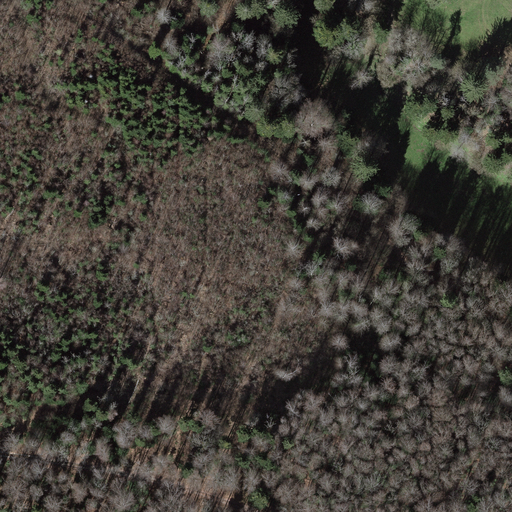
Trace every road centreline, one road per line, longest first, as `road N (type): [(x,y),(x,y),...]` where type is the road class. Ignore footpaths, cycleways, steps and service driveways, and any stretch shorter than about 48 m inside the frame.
road 1 (track): [(61,0),(511,325)]
road 2 (track): [(258,511),(137,473),(0,450)]
